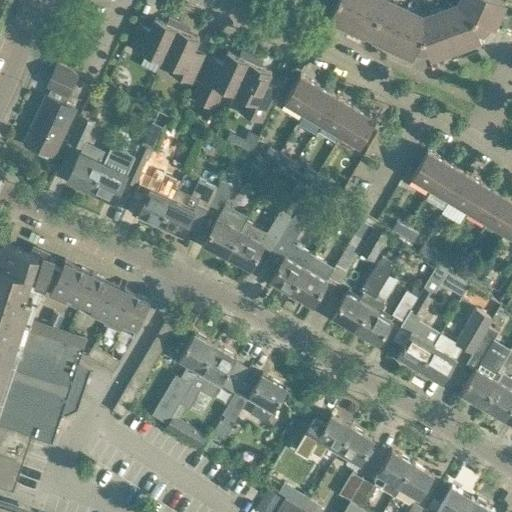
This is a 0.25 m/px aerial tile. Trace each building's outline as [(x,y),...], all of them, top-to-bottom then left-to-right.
[(494,27),(505,2),(501,0),(461,0),(460,1),(424,16),(389,0),(337,0),(330,17),(414,56),(430,57),(481,38),(494,27)] [(162,59),(180,21),(169,16),(167,21),(156,16),(151,27),(140,22),(130,44),(162,59)] [(191,82),(205,52),(194,47),(199,36),(188,31),(191,26),(180,21),(162,59),(173,64),(169,72),(191,82)] [(234,95),(253,54),(242,49),(239,55),(228,50),(223,61),(212,56),(198,87),(219,96),(223,89),(234,95)] [(263,117),(278,86),(267,81),(272,70),(261,65),(263,59),(253,54),(234,95),(245,100),(241,107),(263,117)] [(69,95),(79,74),(79,73),(57,63),(47,85),(51,87),(48,94),(65,102),(69,95)] [(303,111),(320,84),(301,73),(284,100),(303,111)] [(322,122),(339,95),(320,84),(303,111),(322,122)] [(75,107),(65,102),(48,94),(47,94),(25,141),(53,154),(75,107)] [(341,133),(358,106),(339,95),(322,122),(341,133)] [(376,118),(358,106),(341,133),(360,145),(376,118)] [(91,189),(108,152),(85,142),(95,120),(84,115),(72,142),(82,146),(67,178),(91,189)] [(260,133),(249,129),(246,137),(243,136),(239,147),(252,152),(260,133)] [(112,143),(108,152),(91,189),(115,200),(128,172),(129,172),(130,169),(142,174),(155,148),(141,142),(136,154),(130,151),(131,149),(120,144),(119,146),(112,143)] [(222,142),(219,149),(230,154),(233,147),(222,142)] [(275,158),(279,150),(269,145),(265,152),(275,158)] [(161,222),(178,186),(156,176),(166,153),(155,148),(142,174),(141,177),(153,182),(151,186),(150,186),(138,212),(161,222)] [(431,186),(447,159),(428,148),(412,175),(431,186)] [(289,155),(279,150),(275,158),(285,163),(289,155)] [(449,198),(465,171),(447,159),(431,186),(449,198)] [(313,180),(317,173),(299,162),(295,169),(313,180)] [(468,209),(484,182),(465,171),(449,198),(468,209)] [(326,178),(317,173),(313,180),(321,185),(326,178)] [(210,203),(218,186),(207,182),(208,181),(199,177),(192,193),(178,186),(161,222),(183,232),(197,203),(208,208),(210,203)] [(221,179),(218,186),(210,203),(222,209),(223,209),(225,203),(233,185),(221,179)] [(487,220),(503,193),(484,182),(468,209),(487,220)] [(506,231),(511,220),(511,198),(503,193),(487,220),(506,231)] [(304,198),(301,203),(293,217),(279,239),(277,243),(287,250),(285,254),(271,278),(292,291),(314,253),(293,241),(309,216),(308,215),(314,204),(304,198)] [(222,209),(204,242),(227,255),(246,218),(248,214),(225,203),(223,209),(222,209)] [(251,267),(269,232),(279,239),(293,217),(282,210),(270,230),(246,218),(227,255),(251,267)] [(403,234),(407,227),(397,220),(392,227),(403,234)] [(375,258),(389,235),(374,226),(366,238),(360,249),(361,249),(375,258)] [(418,233),(407,227),(403,234),(413,241),(418,233)] [(313,303),(328,279),(330,276),(341,282),(348,270),(361,249),(360,249),(366,238),(356,232),(335,265),(314,253),(292,291),(313,303)] [(87,335),(33,318),(45,281),(32,277),(40,252),(0,239),(0,484),(14,489),(32,434),(53,441),(62,411),(66,412),(78,407),(91,366),(80,359),(82,351),(87,335)] [(436,263),(442,254),(430,247),(425,257),(436,263)] [(48,282),(56,257),(40,252),(32,277),(45,281),(48,282)] [(389,271),(391,273),(397,262),(383,254),(361,288),(364,290),(359,298),(347,290),(333,315),(355,328),(389,271)] [(453,260),(442,254),(436,263),(437,263),(448,270),(453,260)] [(93,311),(108,278),(65,258),(50,291),(93,311)] [(441,331),(420,318),(448,270),(437,263),(418,296),(403,320),(400,326),(410,332),(397,353),(420,367),(441,331)] [(478,278),(482,271),(471,264),(467,272),(478,278)] [(378,342),(393,318),(382,311),(386,303),(385,302),(399,278),(391,273),(389,271),(355,328),(378,342)] [(493,278),(482,271),(478,278),(489,285),(493,278)] [(151,298),(108,278),(93,311),(106,317),(104,321),(134,335),(151,298)] [(403,320),(418,296),(408,289),(392,313),(403,320)] [(477,347),(502,302),(492,295),(478,318),(465,340),(477,347)] [(175,327),(179,321),(168,315),(165,321),(175,327)] [(172,334),(175,327),(165,321),(161,327),(172,334)] [(503,371),(498,368),(503,360),(486,350),(498,329),(490,324),(477,347),(484,352),(476,365),(461,391),(483,404),(503,371)] [(168,340),(172,334),(161,327),(157,333),(168,340)] [(199,372),(216,343),(194,331),(180,355),(190,362),(183,374),(178,371),(154,412),(169,421),(192,382),(198,372),(199,372)] [(463,344),(441,331),(420,367),(442,380),(463,344)] [(164,346),(168,340),(157,333),(153,340),(164,346)] [(164,346),(153,340),(150,346),(160,352),(164,346)] [(96,359),(103,349),(94,343),(87,354),(96,359)] [(247,372),(232,363),(237,356),(216,343),(199,372),(198,372),(192,382),(193,382),(181,401),(190,405),(201,387),(214,394),(222,381),(236,390),(247,372)] [(157,359),(160,352),(150,346),(146,352),(157,359)] [(105,365),(111,354),(103,349),(96,359),(105,365)] [(153,365),(157,359),(146,352),(142,358),(153,365)] [(113,370),(120,360),(111,354),(105,365),(113,370)] [(511,365),(511,357),(507,354),(503,360),(498,368),(503,371),(507,373),(511,365)] [(153,365),(142,358),(139,365),(149,371),(153,365)] [(146,377),(149,371),(139,365),(135,371),(146,377)] [(142,384),(146,377),(135,371),(131,377),(142,384)] [(274,408),(287,385),(263,371),(250,393),(258,398),(251,411),(267,420),(274,408)] [(511,385),(511,376),(507,373),(503,371),(483,404),(505,417),(511,405),(511,386),(511,385)] [(138,390),(142,384),(131,377),(127,383),(138,390)] [(134,396),(138,390),(127,383),(124,390),(134,396)] [(134,396),(124,390),(120,396),(131,402),(134,396)] [(237,390),(223,412),(226,414),(224,418),(231,422),(233,418),(236,419),(249,397),(237,390)] [(120,396),(116,402),(127,409),(131,402),(120,396)] [(116,402),(113,408),(123,415),(127,409),(116,402)] [(339,449),(353,425),(332,412),(326,422),(316,416),(301,442),(300,441),(297,446),(308,453),(309,453),(312,448),(321,453),(333,460),(339,449)] [(181,421),(172,415),(169,421),(166,427),(174,431),(181,421)] [(374,437),(353,425),(339,449),(350,455),(347,461),(357,467),(374,437)] [(204,438),(189,466),(247,497),(262,469),(204,438)] [(399,484),(413,460),(392,448),(378,472),(379,472),(376,478),(397,491),(400,485),(399,484)] [(420,497),(434,473),(413,460),(399,484),(400,485),(420,497)] [(364,478),(352,470),(340,491),(352,498),(364,478)] [(274,496),(283,478),(269,471),(260,489),(274,496)] [(376,485),(364,478),(352,498),(364,506),(376,485)] [(465,511),(474,497),(453,484),(439,507),(439,508),(436,511),(465,511)] [(302,505),(308,495),(300,489),(293,499),(302,505)] [(297,511),(302,505),(293,499),(286,495),(276,511),(297,511)] [(318,511),(323,505),(308,495),(302,505),(314,511),(318,511)] [(494,511),(496,510),(474,497),(465,511),(494,511)] [(364,511),(367,508),(364,506),(352,498),(343,511),(314,511),(302,505),(297,511),(364,511)] [(424,511),(427,508),(414,500),(407,511),(424,511)] [(0,511),(31,511),(0,501),(0,511)]
